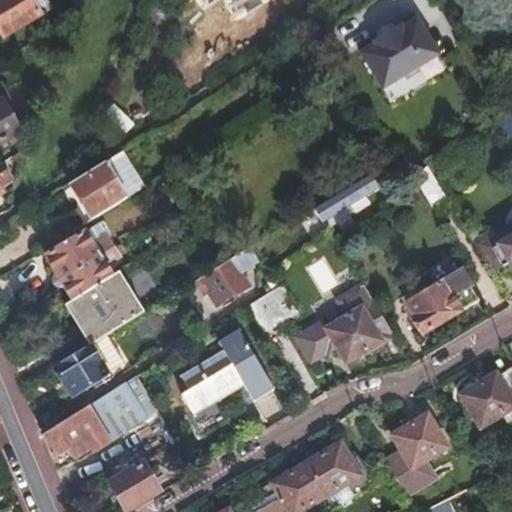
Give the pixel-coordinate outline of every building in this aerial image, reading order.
[(20,0),(0,0),(0,36),(31,19),(20,0)] [(192,0),(203,18),(232,0),(192,0)] [(389,67),(371,76),(388,103),(446,71),(420,29),(379,49),(389,67)] [(0,140),(15,132),(0,105),(0,100),(2,99),(0,94),(0,140)] [(402,153),(392,159),(384,164),(394,182),(408,173),(413,171),(402,153)] [(435,159),(424,165),(429,174),(440,168),(435,159)] [(394,182),(384,164),(381,160),(311,201),(321,218),(380,183),(383,188),(394,182)] [(97,162),(62,183),(84,221),(119,200),(97,162)] [(422,165),(413,171),(408,173),(428,207),(442,198),(422,165)] [(45,230),(52,241),(76,226),(70,215),(45,230)] [(511,220),(482,238),(487,247),(511,232),(511,220)] [(474,225),(462,232),(482,266),(494,258),(487,247),(474,225)] [(511,232),(487,247),(494,258),(501,254),(505,262),(511,273),(511,232)] [(77,233),(39,257),(54,282),(107,249),(98,234),(83,243),(77,233)] [(254,257),(249,241),(190,278),(198,291),(205,287),(213,299),(244,281),(236,268),(245,263),(254,257)] [(107,249),(54,282),(66,302),(104,278),(99,269),(113,260),(107,249)] [(498,266),(505,262),(501,254),(494,258),(498,266)] [(459,264),(405,297),(423,329),(478,296),(459,264)] [(114,272),(104,278),(66,302),(68,304),(81,326),(74,330),(84,345),(86,344),(104,333),(137,312),(114,272)] [(384,331),(388,328),(361,284),(336,299),(346,316),(323,329),(318,321),(304,330),(318,355),(333,346),(338,355),(342,361),(386,335),(384,331)] [(266,293),(280,318),(289,313),(273,288),(266,293)] [(258,295),(239,307),(255,334),(280,318),(266,293),(265,291),(258,295)] [(62,304),(60,306),(74,330),(81,326),(68,304),(63,307),(62,304)] [(318,355),(304,330),(292,337),(307,362),(318,355)] [(86,344),(105,375),(122,364),(104,333),(86,344)] [(179,392),(171,396),(185,419),(236,390),(245,405),(266,393),(230,333),(210,345),(215,353),(172,379),(179,392)] [(84,345),(48,368),(65,396),(88,382),(89,384),(105,375),(86,344),(84,345)] [(318,355),(324,364),(338,355),(333,346),(318,355)] [(511,359),(502,366),(506,371),(507,373),(511,370),(511,359)] [(511,381),(507,373),(506,371),(493,378),(491,374),(458,395),(477,428),(500,415),(505,423),(511,418),(511,381)] [(130,376),(35,434),(50,471),(69,460),(72,465),(152,415),(130,376)] [(391,456),(375,465),(394,498),(423,481),(413,465),(436,452),(416,419),(381,440),(391,456)] [(337,444),(297,467),(317,501),(341,487),(346,496),(368,483),(354,460),(348,463),(337,444)] [(118,511),(151,493),(134,464),(95,486),(110,511),(118,511)] [(297,511),(317,501),(297,467),(268,484),(274,494),(258,503),(242,511),(297,511)] [(252,493),(258,503),(274,494),(268,484),(252,493)]
